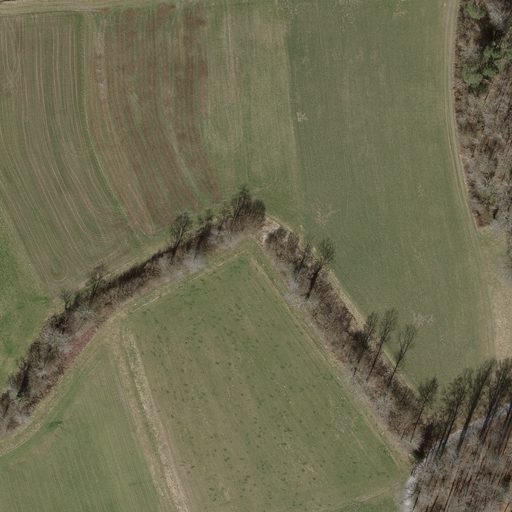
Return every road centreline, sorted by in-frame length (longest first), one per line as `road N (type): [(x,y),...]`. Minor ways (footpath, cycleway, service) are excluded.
road 1 (track): [(456,0),(452,124),(484,278),(493,419)]
road 2 (track): [(410,511),(420,468),(511,407)]
